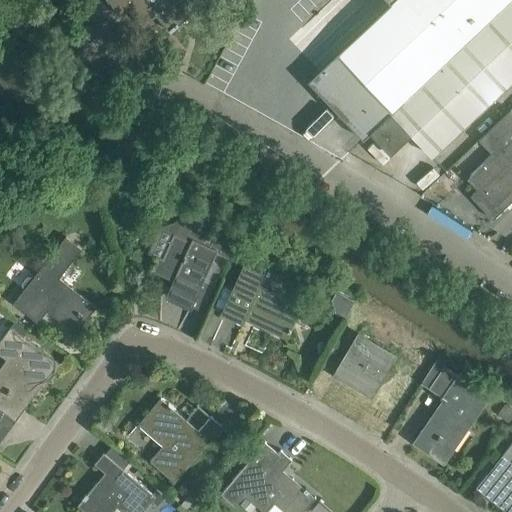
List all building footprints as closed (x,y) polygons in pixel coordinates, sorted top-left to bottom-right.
[(208,0),(209,1),(209,0),(106,0),(121,16),(128,10),(143,26),(156,15),(171,31),(196,9),(193,5),(199,0),(208,0)] [(388,0),(390,1),(307,80),(333,107),(336,110),(346,121),(356,131),(363,138),(370,132),(406,97),(507,0),(388,0)] [(511,0),(507,0),(406,97),(370,132),(390,153),(411,134),(432,156),(511,78),(511,0)] [(469,175),(466,178),(476,188),(470,195),(492,219),(511,199),(511,110),(510,109),(479,138),(480,139),(493,152),(469,175)] [(94,172),(71,172),(71,191),(94,191),(94,172)] [(180,199),(174,211),(200,222),(205,210),(180,199)] [(205,213),(201,221),(209,224),(213,216),(205,213)] [(159,226),(147,252),(156,256),(150,269),(173,279),(166,296),(192,308),(192,307),(201,285),(203,281),(214,286),(235,239),(215,230),(214,234),(179,219),(168,223),(159,226)] [(25,288),(13,303),(37,322),(47,310),(75,332),(96,306),(71,287),(59,277),(71,262),(81,248),(66,236),(33,278),(30,276),(27,276),(22,282),(22,286),(25,288)] [(269,268),(246,257),(220,312),(243,322),(247,314),(271,325),(269,330),(287,338),(302,306),(260,286),(269,268)] [(337,291),(331,300),(335,313),(344,318),(354,301),(337,291)] [(0,440),(27,403),(22,399),(36,380),(44,386),(61,363),(23,336),(29,328),(16,318),(0,340),(0,353),(7,359),(0,367),(0,440)] [(358,333),(333,375),(371,397),(396,355),(358,333)] [(439,354),(422,382),(442,396),(440,398),(444,401),(439,408),(442,410),(436,418),(433,417),(423,431),(421,430),(415,443),(443,463),(454,448),(447,444),(461,424),(467,428),(489,397),(457,374),(456,375),(444,366),(448,360),(439,354)] [(161,397),(138,424),(163,445),(150,460),(174,481),(222,426),(211,416),(196,433),(184,422),(186,419),(173,408),(173,407),(168,403),(161,397)] [(511,406),(505,402),(497,413),(509,421),(511,417),(511,406)] [(264,441),(220,493),(234,505),(243,495),(245,496),(254,504),(263,511),(265,511),(274,502),(285,511),(302,511),(315,497),(314,496),(314,497),(308,491),(309,490),(305,487),(304,488),(292,478),(290,481),(280,472),(291,459),(280,449),(278,452),(264,441)] [(511,511),(511,441),(476,487),(506,511),(511,511)] [(153,493),(148,489),(103,452),(94,463),(107,474),(99,484),(96,482),(86,494),(85,493),(82,497),(83,498),(77,504),(86,511),(112,511),(119,502),(131,511),(141,511),(152,499),(158,504),(165,496),(156,489),(153,493)] [(245,496),(240,502),(249,510),(254,504),(245,496)] [(310,510),(312,511),(324,511),(328,509),(318,501),(310,510)]
